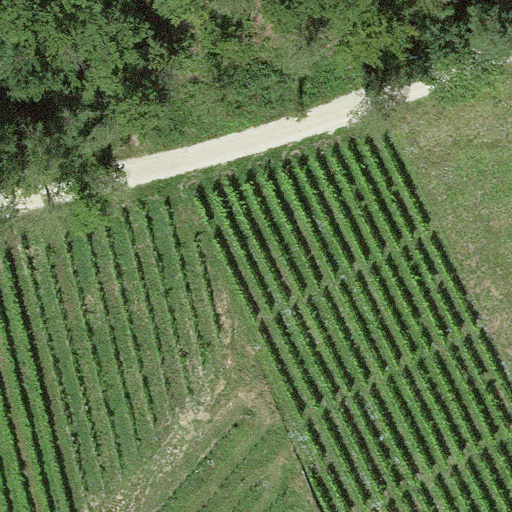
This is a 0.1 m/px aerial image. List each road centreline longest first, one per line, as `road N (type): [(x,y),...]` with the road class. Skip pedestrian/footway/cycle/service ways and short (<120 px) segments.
road 1 (track): [(0,197),(241,142),(511,44)]
road 2 (track): [(179,155),(0,25)]
